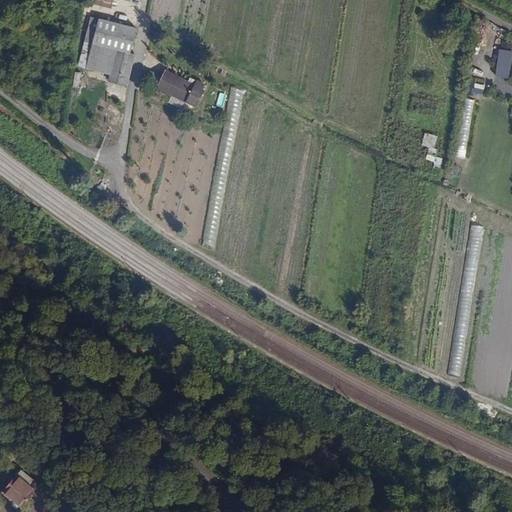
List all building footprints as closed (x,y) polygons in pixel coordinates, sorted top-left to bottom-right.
[(174,0),(153,0),(151,18),(172,22),(174,0)] [(91,16),(84,42),(110,49),(115,50),(125,53),(129,54),(136,29),(91,16)] [(510,59),(511,45),(511,42),(501,41),(499,58),(510,59)] [(110,49),(84,42),(80,59),(84,68),(104,73),(110,49)] [(115,50),(111,63),(117,64),(116,71),(126,74),(132,55),(129,54),(125,53),(115,50)] [(117,64),(111,63),(107,80),(123,84),(124,84),(126,74),(116,71),(117,64)] [(157,85),(171,93),(184,100),(194,83),(167,68),(157,85)] [(244,91),(230,87),(203,243),(213,247),(244,91)] [(424,98),(425,89),(413,88),(412,96),(424,98)] [(184,100),(171,93),(167,101),(180,108),(184,100)] [(424,160),(440,165),(442,158),(433,155),(439,136),(425,132),(421,145),(428,148),(424,160)] [(483,227),(470,225),(444,375),(458,377),(483,227)] [(10,481),(3,489),(22,505),(36,488),(17,472),(10,481)]
